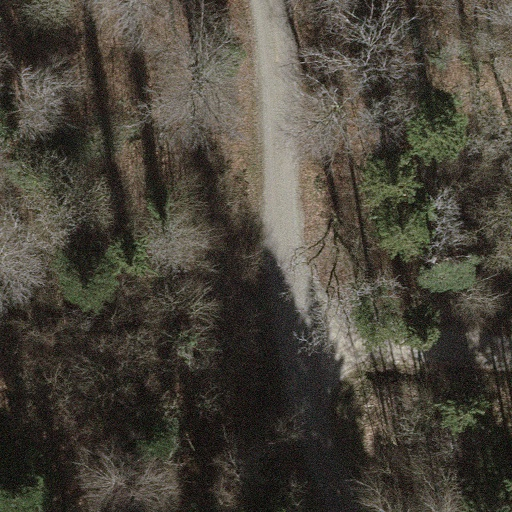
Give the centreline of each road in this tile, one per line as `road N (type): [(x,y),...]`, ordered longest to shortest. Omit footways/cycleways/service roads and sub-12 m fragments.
road 1 (track): [(264,0),(279,101),(292,336)]
road 2 (track): [(511,355),(292,336)]
road 3 (track): [(292,336),(310,433),(345,511)]
